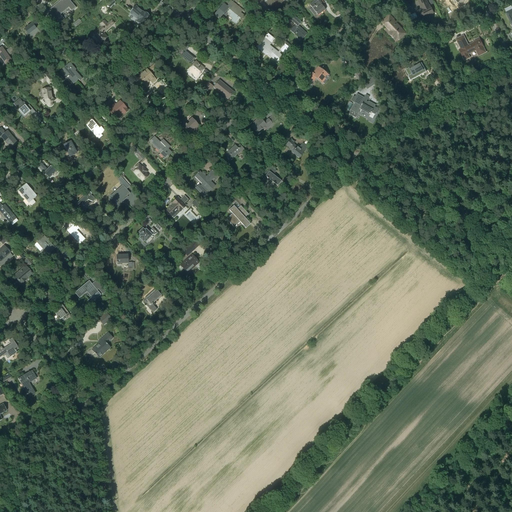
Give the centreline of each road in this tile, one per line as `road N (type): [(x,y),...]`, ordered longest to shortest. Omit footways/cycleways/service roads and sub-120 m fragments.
road 1 (residential): [(77,407),(355,158)]
road 2 (residential): [(17,316),(268,89)]
road 3 (residential): [(0,185),(181,18)]
road 4 (track): [(511,280),(355,158)]
road 5 (residential): [(355,158),(511,65)]
road 6 (residential): [(268,89),(386,0)]
